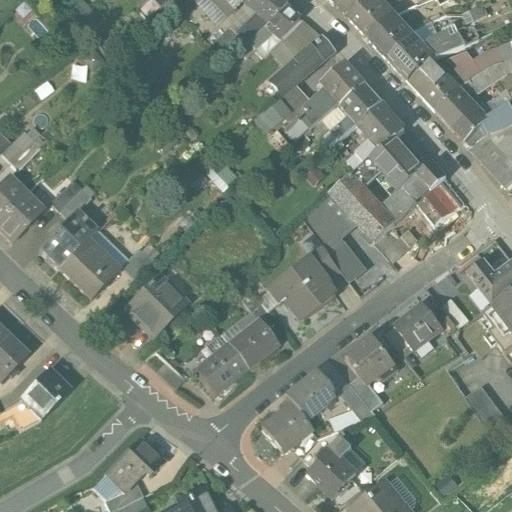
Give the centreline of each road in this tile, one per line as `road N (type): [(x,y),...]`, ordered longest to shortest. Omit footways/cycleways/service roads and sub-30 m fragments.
road 1 (residential): [(502,214),(244,408),(209,446)]
road 2 (tertiary): [(502,214),(289,0)]
road 3 (residential): [(141,396),(0,262)]
road 4 (residential): [(141,396),(97,452),(10,511)]
